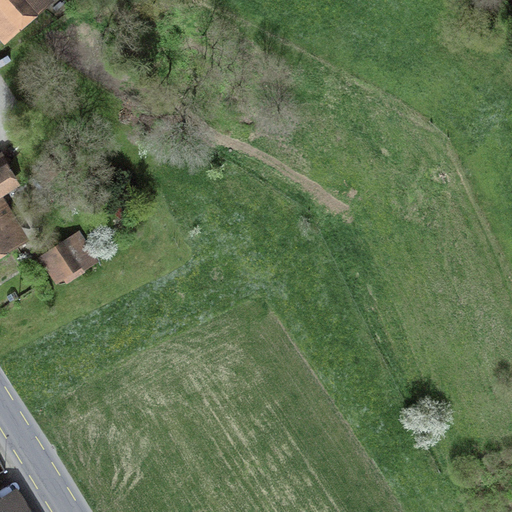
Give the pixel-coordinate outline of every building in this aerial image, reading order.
[(0,0),(0,37),(9,48),(58,4),(54,0),(0,0)] [(50,162),(37,177),(51,191),(65,176),(50,162)] [(0,195),(0,265),(31,248),(0,195)] [(79,237),(42,262),(59,288),(97,263),(79,237)] [(33,511),(23,494),(0,507),(0,511),(33,511)]
